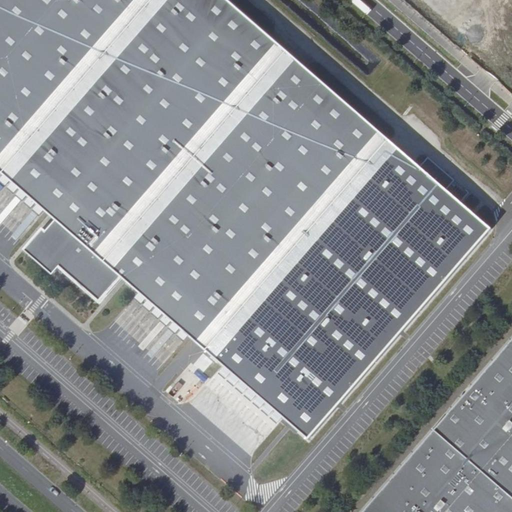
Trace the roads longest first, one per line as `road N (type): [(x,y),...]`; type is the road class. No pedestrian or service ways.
road 1 (unclassified): [(511,128),(363,0)]
road 2 (track): [(277,0),(406,121)]
